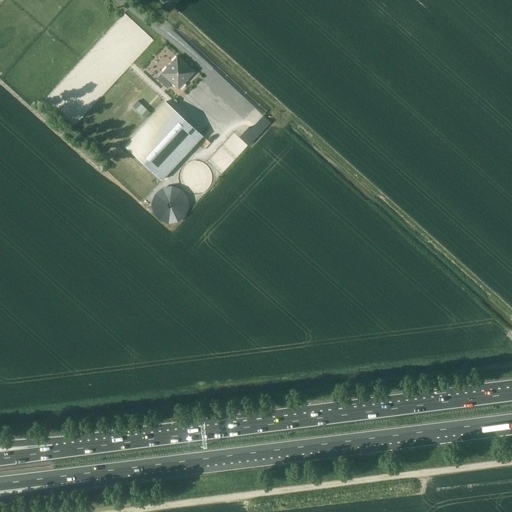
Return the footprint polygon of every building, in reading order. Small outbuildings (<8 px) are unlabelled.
[(177,58),(171,64),(162,74),(177,89),(192,73),(177,58)] [(161,180),(201,137),(164,102),(124,145),(161,180)] [(140,115),(144,111),(139,106),(135,110),(140,115)] [(263,113),(241,136),(249,144),(271,121),(263,113)] [(162,181),(148,211),(179,225),(192,195),(162,181)]
